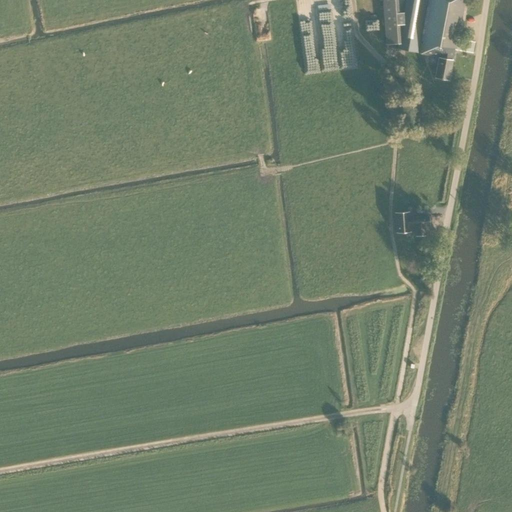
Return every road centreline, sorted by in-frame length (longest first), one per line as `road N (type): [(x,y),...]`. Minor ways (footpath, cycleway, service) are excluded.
road 1 (track): [(395,407),(415,294),(399,272),(393,222),(399,143),(266,174),(264,156)]
road 2 (unclassified): [(410,404),(487,0)]
road 3 (track): [(441,511),(511,159)]
